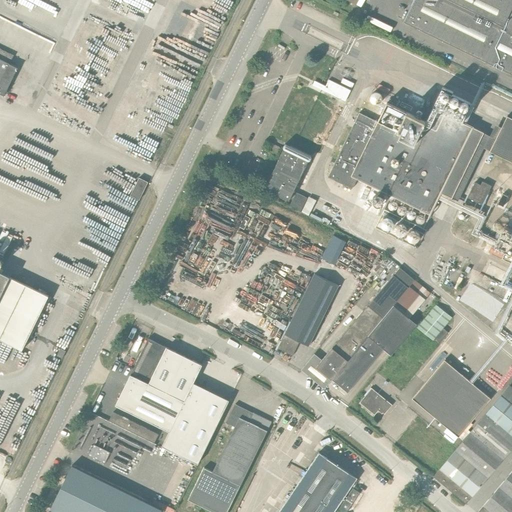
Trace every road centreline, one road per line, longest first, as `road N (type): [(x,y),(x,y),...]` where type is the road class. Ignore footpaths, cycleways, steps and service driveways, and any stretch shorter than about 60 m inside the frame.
road 1 (unknown): [(373,51),(307,183),(350,205),(360,232),(511,348)]
road 2 (unclassified): [(449,511),(268,373),(117,296)]
road 3 (unclassified): [(117,296),(263,0)]
road 4 (unclassified): [(12,511),(117,296)]
